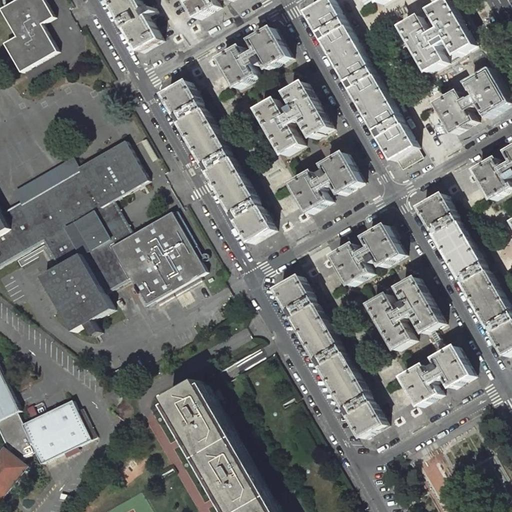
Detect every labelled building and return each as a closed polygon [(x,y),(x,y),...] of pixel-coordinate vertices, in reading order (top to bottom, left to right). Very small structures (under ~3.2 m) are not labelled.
[(58,18),(47,0),(23,0),(5,10),(21,38),(8,44),(25,73),(61,53),(45,25),(58,18)] [(123,16),(136,38),(139,36),(143,44),(140,46),(145,53),(166,41),(154,20),(148,10),(142,0),(114,0),(119,8),(122,7),(126,15),(123,16)] [(220,2),(223,0),(232,0),(234,2),(236,0),(189,0),(201,20),(211,15),(210,12),(216,8),(217,11),(223,8),(220,2)] [(377,71),(373,64),(370,65),(366,59),(369,58),(360,43),(358,44),(354,38),(357,36),(353,30),(348,22),(344,15),(342,16),(338,10),(341,9),(336,1),(313,14),(318,22),(320,21),(324,27),(321,28),(326,37),(327,36),(330,41),(329,42),(334,50),(336,48),(340,55),(337,56),(346,71),(348,70),(352,76),(349,77),(354,86),(355,85),(358,90),(357,90),(362,99),(364,97),(368,104),(365,105),(374,120),(376,118),(380,125),(377,126),(382,135),(384,134),(386,139),(385,139),(390,148),(392,146),(396,153),(393,154),(398,162),(400,161),(403,166),(405,169),(424,158),(423,156),(420,150),(422,149),(417,140),(414,142),(411,136),(413,134),(409,128),(405,120),(401,113),(398,114),(395,108),(397,106),(389,92),(386,93),(383,87),(385,85),(381,79),(377,71)] [(433,33),(440,45),(451,38),(462,57),(480,47),(454,1),(435,12),(444,26),(433,33)] [(169,5),(160,9),(163,16),(172,12),(169,5)] [(148,10),(154,20),(157,19),(155,16),(160,13),(158,9),(156,10),(154,6),(148,10)] [(424,18),(407,29),(411,36),(413,35),(417,42),(415,43),(424,59),(427,58),(431,64),(428,66),(433,74),(451,63),(440,45),(433,33),(424,18)] [(274,71),(280,68),(278,66),(284,62),(286,65),(296,59),(279,30),(257,42),(260,47),(261,48),(255,52),(254,51),(250,54),(252,59),(257,67),(263,64),(266,69),(271,66),(274,71)] [(242,54),(236,58),(235,55),(225,61),(242,90),(252,84),(250,82),(256,78),(258,81),(263,78),(257,67),(252,59),(250,54),(246,48),(241,51),(242,54)] [(511,104),(511,102),(496,75),(474,87),(478,94),(467,100),(474,112),(485,106),(491,116),(497,113),(496,110),(502,107),(503,110),(511,104)] [(228,147),(224,141),(227,139),(218,124),(216,126),(212,120),(215,118),(210,110),(207,104),(203,96),(200,98),(196,92),(199,90),(194,82),(170,97),(175,105),(177,103),(181,109),(178,111),(183,119),(184,119),(187,123),(186,124),(191,132),(193,131),(197,137),(194,139),(203,153),(205,152),(209,158),(206,160),(211,168),(212,168),(215,172),(214,173),(219,181),(221,180),(225,186),(222,188),(231,202),(234,201),(237,207),(235,209),(239,217),(241,216),(243,221),(242,222),(247,230),(250,229),(253,235),(251,236),(255,244),(279,231),(274,223),(271,224),(268,218),(270,216),(266,209),(263,203),(258,195),(256,196),(252,190),(255,188),(246,174),(244,175),(240,169),(243,167),(238,160),(235,153),(231,146),(228,147)] [(336,130),(310,84),(292,94),(300,108),(295,111),(298,116),(292,119),(296,127),(298,130),(300,133),(305,130),(304,130),(310,126),(311,127),(318,140),(336,130)] [(442,106),(459,135),(469,129),(467,127),(473,123),(475,126),(481,122),(474,112),(467,100),(464,93),(458,97),(459,99),(453,103),(452,100),(442,106)] [(281,101),(263,111),(267,119),(270,117),(274,124),(271,126),(281,142),(283,140),(287,147),(285,149),(289,157),(307,146),(300,133),(298,130),(296,127),(292,119),(281,101)] [(103,331),(98,321),(117,310),(108,295),(135,279),(151,307),(209,272),(198,253),(202,251),(180,212),(179,211),(137,236),(117,201),(152,181),(129,142),(4,213),(0,205),(0,268),(46,242),(61,268),(46,277),(78,333),(89,326),(95,336),(96,337),(104,333),(103,331)] [(367,183),(351,155),(341,160),(342,163),(336,166),(335,164),(329,167),(332,172),(328,175),(331,180),(324,184),(329,192),(332,197),(337,194),(342,190),(346,196),(367,184),(367,183)] [(490,166),(480,172),(497,201),(507,196),(506,193),(511,190),(511,177),(508,170),(502,160),(496,163),(498,166),(492,169),(490,166)] [(329,192),(324,184),(318,173),(313,176),(314,179),(308,183),(307,180),(297,186),(314,215),(324,209),(322,207),(328,203),(330,206),(335,203),(332,197),(329,192)] [(453,204),(449,196),(425,209),(430,217),(432,216),(436,222),(433,224),(438,232),(439,231),(442,236),(441,237),(446,245),(448,244),(452,250),(449,251),(458,266),(461,265),(464,271),(462,273),(466,281),(467,280),(470,285),(469,286),(474,294),(477,293),(480,299),(478,300),(486,315),(489,314),(492,320),(490,321),(494,330),(496,329),(498,334),(497,335),(502,343),(505,342),(508,348),(506,349),(510,357),(511,356),(511,308),(511,309),(507,303),(509,302),(501,287),(498,288),(495,282),(497,280),(493,273),(489,267),(485,259),(482,260),(479,254),(481,253),(473,238),(470,239),(467,233),(469,232),(465,224),(461,218),(457,210),(454,212),(451,205),(453,204)] [(466,215),(461,218),(465,224),(469,222),(466,215)] [(384,235),(378,238),(376,236),(371,239),(374,244),(368,248),(367,247),(363,250),(366,256),(371,264),(376,261),(378,265),(384,262),(387,268),(393,265),(392,263),(398,259),(399,262),(409,256),(392,227),(382,232),(384,235)] [(348,252),(338,258),(355,287),(365,281),(364,279),(370,275),(371,278),(377,275),(371,264),(366,256),(363,250),(360,245),(354,249),(356,251),(350,255),(348,252)] [(494,264),(489,267),(493,273),(497,271),(494,264)] [(324,362),(327,367),(326,368),(331,376),(334,375),(337,381),(335,382),(343,397),(346,396),(349,402),(347,403),(352,412),(353,411),(355,416),(354,417),(359,425),(362,423),(365,430),(363,431),(367,439),(391,426),(386,418),(384,419),(380,413),(383,412),(378,404),(382,402),(378,395),(375,398),(370,390),(368,392),(364,385),(367,384),(358,369),(355,370),(352,364),(354,363),(350,355),(354,352),(350,346),(346,349),(342,341),(340,343),(336,336),(338,335),(330,320),(327,321),(324,315),(326,314),(322,306),(325,304),(322,298),(318,300),(314,292),(311,294),(308,287),(310,286),(306,278),(282,291),(287,299),(289,298),(293,304),(290,306),(295,314),(296,313),(299,318),(298,319),(303,327),(305,326),(309,332),(306,333),(315,348),(318,347),(321,353),(319,355),(323,363),(324,362)] [(448,325),(422,279),(404,290),(412,304),(408,306),(401,310),(404,315),(412,328),(417,325),(416,324),(422,321),(422,322),(430,335),(433,333),(438,330),(448,325)] [(393,296),(375,306),(379,314),(382,312),(386,319),(383,321),(393,337),(395,335),(399,342),(397,344),(401,352),(419,341),(412,328),(404,315),(401,310),(393,296)] [(479,377),(462,348),(452,354),(453,356),(448,359),(447,360),(446,357),(440,360),(443,366),(439,369),(442,373),(435,377),(438,382),(440,385),(443,390),(448,387),(454,383),(454,384),(457,389),(463,386),(465,386),(467,384),(469,383),(479,377)] [(24,411),(0,362),(0,426),(11,451),(24,460),(39,453),(26,425),(20,413),(24,411)] [(438,382),(435,377),(429,366),(424,370),(425,372),(419,376),(418,373),(408,379),(425,408),(434,402),(433,400),(439,396),(441,399),(446,396),(443,390),(440,385),(438,382)] [(131,378),(125,367),(112,375),(118,385),(131,378)] [(279,511),(204,381),(172,400),(192,436),(226,495),(236,511),(279,511)] [(106,396),(118,405),(124,398),(112,388),(106,396)] [(94,440),(76,401),(26,425),(39,453),(45,464),(94,440)] [(11,451),(9,449),(0,459),(0,508),(33,468),(24,460),(11,451)]
